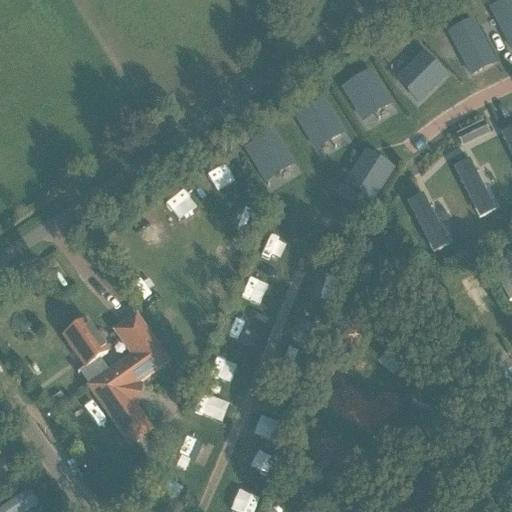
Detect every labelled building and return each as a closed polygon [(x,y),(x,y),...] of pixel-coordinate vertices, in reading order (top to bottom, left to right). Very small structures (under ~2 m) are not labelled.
[(493,44),(509,36),(492,4),(476,12),(493,44)] [(460,18),(446,27),(459,47),(473,37),(460,18)] [(426,94),(441,87),(423,50),(408,58),(426,94)] [(353,190),(367,185),(355,153),(341,159),(353,190)] [(511,170),(501,175),(507,190),(511,187),(511,170)] [(222,210),(232,202),(212,176),(202,184),(222,210)] [(306,214),(332,193),(323,183),(297,204),(306,214)] [(455,210),(433,228),(443,241),(457,230),(459,233),(468,226),(455,210)] [(511,259),(503,258),(499,288),(511,289),(511,259)] [(464,283),(465,305),(474,305),(473,282),(464,283)] [(131,357),(108,373),(98,360),(106,354),(85,324),(64,339),(85,369),(76,375),(87,389),(88,389),(126,442),(147,427),(133,406),(137,386),(168,363),(135,317),(113,332),(131,357)] [(0,463),(8,456),(0,446),(0,463)] [(30,511),(21,503),(11,511),(30,511)]
